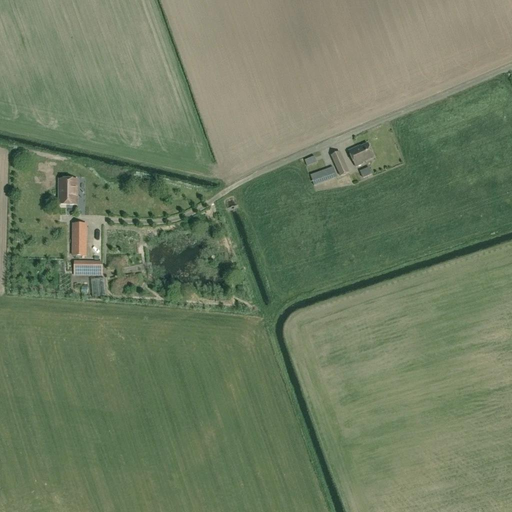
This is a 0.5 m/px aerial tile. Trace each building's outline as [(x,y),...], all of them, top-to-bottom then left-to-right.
[(349,151),(356,169),(364,165),(363,164),(374,160),(368,144),(361,147),(361,146),(349,151)] [(332,157),(341,177),(349,174),(340,153),(332,157)] [(315,157),(305,161),(307,167),(317,163),(315,157)] [(337,179),(333,168),(310,176),(314,187),(337,179)] [(78,206),(79,181),(61,181),(60,206),(78,206)] [(88,226),(75,226),(74,257),(88,257),(88,226)] [(74,263),(74,277),(91,277),(91,263),(74,263)]
